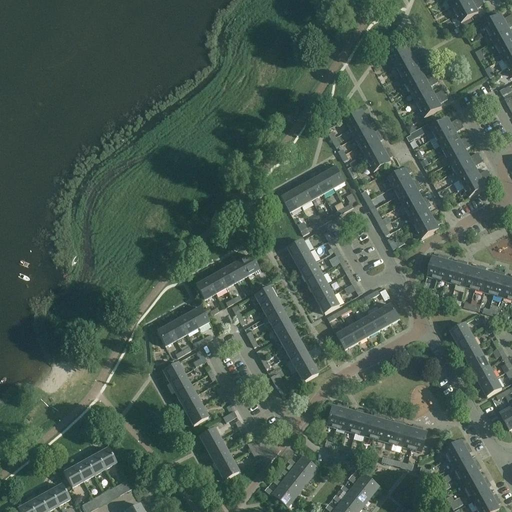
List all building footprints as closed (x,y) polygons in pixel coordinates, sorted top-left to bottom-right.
[(469,0),(465,0),(452,8),(456,16),(482,2),(481,0),(474,0),(471,2),(469,0)] [(482,2),(456,16),(462,25),(479,16),(476,11),(485,6),(482,2)] [(488,35),(511,21),(511,16),(503,21),(501,16),(483,26),(488,35)] [(493,44),(511,34),(508,30),(511,27),(511,21),(488,35),(493,44)] [(498,52),(511,44),(511,36),(511,34),(493,44),(498,52)] [(503,61),(511,55),(511,44),(498,52),(503,61)] [(391,59),(396,68),(414,58),(411,54),(419,49),(417,45),(391,59)] [(480,51),(476,53),(480,62),(485,59),(480,51)] [(508,70),(511,67),(511,55),(503,61),(508,70)] [(414,58),(396,68),(401,76),(427,62),(424,58),(416,63),(414,58)] [(427,62),(401,76),(406,85),(423,75),(421,71),(429,66),(427,62)] [(486,67),(488,72),(500,69),(498,64),(486,67)] [(423,75),(406,85),(410,93),(436,79),(434,75),(425,79),(423,75)] [(436,79),(410,93),(415,102),(433,92),(431,88),(439,83),(436,79)] [(433,92),(415,102),(420,110),(446,96),(443,92),(435,96),(433,92)] [(446,96),(420,110),(425,119),(442,109),(440,105),(448,100),(446,96)] [(345,122),(350,131),(372,119),(369,115),(365,117),(363,112),(345,122)] [(489,120),(495,130),(502,126),(495,115),(489,120)] [(375,123),(372,119),(350,131),(355,140),(373,130),(370,126),(375,123)] [(436,139),(461,125),(459,120),(450,125),(448,120),(431,130),(436,139)] [(409,143),(431,131),(428,125),(416,132),(410,135),(411,137),(407,139),(409,143)] [(441,148),(458,138),(456,134),(464,129),(461,125),(436,139),(441,148)] [(410,135),(416,132),(414,128),(410,127),(406,128),(410,135)] [(375,134),(373,130),(355,140),(360,148),(382,136),(379,131),(375,134)] [(384,141),(382,136),(360,148),(365,157),(382,147),(380,143),(384,141)] [(445,156),(471,142),(469,137),(460,142),(458,138),(441,148),(445,156)] [(336,150),(341,148),(336,139),(332,142),(336,150)] [(450,165),(467,155),(465,151),(474,146),(471,142),(445,156),(450,165)] [(385,151),(382,147),(365,157),(370,165),(391,153),(389,149),(385,151)] [(391,153),(370,165),(375,174),(392,164),(390,160),(394,158),(391,153)] [(455,173),(481,159),(478,154),(470,159),(467,155),(450,165),(455,173)] [(353,167),(362,165),(360,158),(351,160),(353,167)] [(460,182),(477,172),(475,168),(483,163),(481,159),(455,173),(460,182)] [(421,164),(424,169),(429,166),(426,161),(421,164)] [(394,189),(411,180),(409,175),(413,173),(410,168),(389,180),(394,189)] [(326,176),(335,190),(346,184),(338,169),(326,176)] [(464,190),(490,176),(488,172),(479,176),(477,172),(460,182),(464,190)] [(335,190),(326,176),(316,182),(324,196),(335,190)] [(490,176),(464,190),(469,199),(487,189),(484,185),(493,180),(490,176)] [(411,180),(394,189),(399,198),(420,186),(417,181),(413,183),(411,180)] [(324,196),(316,182),(305,188),(313,202),(324,196)] [(403,206),(421,197),(418,192),(422,190),(420,186),(399,198),(403,206)] [(313,202),(305,188),(294,194),(302,209),(313,202)] [(367,204),(371,202),(366,192),(361,195),(367,204)] [(302,209),(294,194),(283,200),(291,215),(302,209)] [(408,215),(430,203),(427,198),(423,200),(421,197),(403,206),(408,215)] [(371,213),(376,210),(371,202),(367,204),(371,213)] [(413,223),(430,214),(428,209),(432,207),(430,203),(408,215),(413,223)] [(376,210),(371,213),(376,222),(381,219),(376,210)] [(417,232),(439,220),(436,215),(432,218),(430,214),(413,223),(417,232)] [(439,220),(417,232),(422,241),(440,231),(437,226),(441,224),(439,220)] [(313,227),(315,231),(326,225),(323,221),(313,227)] [(315,231),(313,227),(301,234),(303,238),(315,231)] [(328,244),(333,241),(329,234),(324,236),(328,244)] [(335,254),(339,252),(333,241),(328,244),(335,254)] [(296,262),(310,254),(304,242),(289,251),(296,262)] [(318,248),(311,250),(313,258),(320,255),(318,248)] [(341,265),(345,263),(339,252),(335,254),(341,265)] [(302,273),(316,265),(310,254),(296,262),(302,273)] [(437,281),(444,257),(439,256),(438,260),(433,259),(428,278),(437,281)] [(251,257),(240,263),(248,278),(260,271),(251,257)] [(444,257),(437,281),(447,283),(452,264),(448,263),(449,258),(444,257)] [(456,286),(463,262),(458,261),(457,265),(452,264),(447,283),(456,286)] [(463,262),(456,286),(466,289),(471,269),(466,268),(468,264),(463,262)] [(229,269),(237,284),(248,278),(240,263),(229,269)] [(347,276),(351,274),(345,263),(341,265),(347,276)] [(308,284),(322,276),(316,265),(302,273),(308,284)] [(475,291),(482,268),(477,266),(476,271),(471,269),(466,289),(475,291)] [(482,268),(475,291),(485,294),(490,275),(486,273),(487,269),(482,268)] [(218,275),(226,290),(237,284),(229,269),(218,275)] [(494,297),(501,273),(496,271),(495,276),(490,275),(485,294),(494,297)] [(501,273),(494,297),(503,299),(509,280),(504,279),(505,274),(501,273)] [(353,287),(357,285),(351,274),(347,276),(353,287)] [(207,282),(216,296),(226,290),(218,275),(207,282)] [(314,295),(328,286),(322,276),(308,284),(314,295)] [(511,280),(509,280),(503,299),(511,301),(511,280)] [(333,281),(328,284),(331,290),(337,287),(333,281)] [(216,296),(207,282),(196,288),(204,302),(216,296)] [(320,306),(335,297),(328,286),(314,295),(320,306)] [(256,293),(254,289),(245,294),(247,298),(256,293)] [(261,308),(276,300),(269,289),(255,297),(261,308)] [(371,295),(374,299),(381,295),(378,291),(371,295)] [(374,299),(371,295),(364,299),(367,303),(374,299)] [(232,301),(235,305),(242,301),(239,297),(232,301)] [(335,297),(320,306),(326,317),(341,309),(335,297)] [(267,319),(282,311),(276,300),(261,308),(267,319)] [(235,305),(232,301),(225,305),(228,309),(235,305)] [(350,307),(352,311),(363,305),(361,301),(350,307)] [(339,314),(341,317),(352,311),(350,307),(339,314)] [(381,313),(390,328),(401,321),(392,307),(381,313)] [(190,316),(198,330),(210,324),(201,309),(190,316)] [(217,309),(210,313),(210,314),(212,318),(220,313),(217,309)] [(273,330),(288,322),(282,311),(267,319),(273,330)] [(238,321),(242,319),(238,312),(234,314),(238,321)] [(370,319),(379,334),(390,328),(381,313),(370,319)] [(341,317),(339,314),(327,320),(329,324),(341,317)] [(179,322),(187,336),(198,330),(190,316),(179,322)] [(242,319),(238,321),(242,328),(246,326),(242,319)] [(360,325),(368,340),(379,334),(370,319),(360,325)] [(485,329),(489,327),(486,320),(481,322),(485,329)] [(168,328),(177,342),(187,336),(179,322),(168,328)] [(279,341),(294,333),(288,322),(273,330),(279,341)] [(317,337),(310,324),(296,331),(303,345),(317,337)] [(349,331),(357,346),(368,340),(360,325),(349,331)] [(451,333),(458,345),(472,337),(466,325),(451,333)] [(489,327),(485,329),(489,336),(493,334),(489,327)] [(165,349),(177,342),(168,328),(157,334),(165,349)] [(357,346),(349,331),(338,337),(346,352),(357,346)] [(285,352),(300,344),(294,333),(279,341),(285,352)] [(250,343),(254,341),(250,334),(246,336),(250,343)] [(472,337),(458,345),(464,356),(478,347),(472,337)] [(197,344),(199,348),(206,344),(204,340),(197,344)] [(254,341),(250,343),(254,350),(258,348),(254,341)] [(498,351),(502,349),(498,341),(493,344),(498,351)] [(291,363),(306,354),(300,344),(285,352),(291,363)] [(181,350),(184,357),(192,353),(188,346),(181,350)] [(478,347),(464,356),(470,367),(484,358),(478,347)] [(504,362),(508,360),(502,349),(498,351),(504,362)] [(184,357),(181,350),(182,353),(175,356),(177,360),(184,357)] [(196,370),(207,363),(200,352),(196,354),(200,360),(193,364),(196,370)] [(297,374),(312,365),(306,354),(291,363),(297,374)] [(262,365),(266,362),(262,355),(258,358),(262,365)] [(224,360),(227,370),(236,367),(233,358),(224,360)] [(484,358),(470,367),(476,377),(490,369),(484,358)] [(266,362),(262,365),(266,371),(270,369),(266,362)] [(163,373),(169,384),(184,376),(177,365),(163,373)] [(319,377),(312,365),(297,374),(304,385),(319,377)] [(209,377),(213,374),(209,367),(205,370),(209,377)] [(490,369),(476,377),(482,388),(497,380),(490,369)] [(213,374),(209,377),(212,384),(217,381),(213,374)] [(175,395),(190,387),(184,376),(169,384),(175,395)] [(274,386),(278,384),(274,377),(270,379),(274,386)] [(497,380),(482,388),(488,400),(503,391),(497,380)] [(278,384),(274,386),(278,393),(282,391),(278,384)] [(181,406),(196,398),(190,387),(175,395),(181,406)] [(221,398),(225,396),(221,389),(217,391),(221,398)] [(503,394),(505,398),(511,394),(511,393),(510,390),(503,394)] [(505,398),(503,394),(496,398),(498,402),(505,398)] [(225,396),(221,398),(224,405),(229,403),(225,396)] [(187,417),(202,409),(196,398),(181,406),(187,417)] [(248,406),(250,411),(258,407),(256,402),(248,406)] [(336,431),(342,407),(338,405),(336,410),(331,408),(326,428),(336,431)] [(266,415),(273,413),(270,407),(264,409),(266,415)] [(342,407),(336,431),(345,433),(350,414),(346,413),(347,408),(342,407)] [(202,409),(187,417),(194,428),(208,420),(202,409)] [(355,436),(361,412),(356,410),(355,415),(350,414),(345,433),(355,436)] [(361,412),(355,436),(364,439),(369,419),(365,418),(366,413),(361,412)] [(510,433),(511,431),(511,412),(501,418),(510,433)] [(237,419),(233,413),(222,419),(226,425),(237,419)] [(373,441),(380,417),(375,416),(374,420),(369,419),(364,439),(373,441)] [(385,418),(380,417),(373,441),(383,444),(388,424),(384,423),(385,418)] [(271,430),(279,428),(277,420),(269,422),(271,430)] [(392,446),(399,422),(394,421),(393,426),(388,424),(383,444),(392,446)] [(239,431),(243,429),(239,422),(235,424),(239,431)] [(399,422),(392,446),(402,449),(407,430),(403,429),(404,424),(399,422)] [(407,430),(402,449),(411,452),(418,428),(413,426),(412,431),(407,430)] [(418,428),(411,452),(421,454),(427,435),(422,434),(423,429),(418,428)] [(243,429),(239,431),(243,438),(247,436),(243,429)] [(206,450),(220,442),(214,431),(199,439),(206,450)] [(220,442),(206,450),(212,461),(227,453),(220,442)] [(448,461),(469,449),(467,445),(463,447),(460,443),(443,452),(448,461)] [(251,453),(255,451),(251,444),(247,446),(251,453)] [(453,470),(470,460),(468,456),(472,454),(469,449),(448,461),(453,470)] [(351,450),(349,455),(359,458),(360,453),(351,450)] [(108,451),(97,457),(105,472),(116,466),(108,451)] [(255,451),(251,453),(255,460),(259,458),(255,451)] [(227,453),(212,461),(218,472),(233,464),(227,453)] [(86,464),(94,478),(105,472),(97,457),(86,464)] [(290,461),(288,463),(310,481),(318,471),(302,458),(296,466),(290,461)] [(470,460),(453,470),(457,478),(479,466),(476,462),(472,464),(470,460)] [(282,471),(281,473),(302,490),(310,481),(288,463),(287,464),(293,469),(288,475),(282,471)] [(75,470),(83,484),(94,478),(86,464),(75,470)] [(239,475),(233,464),(218,472),(224,483),(239,475)] [(462,487),(480,477),(477,473),(481,471),(479,466),(457,478),(462,487)] [(83,484),(75,470),(64,476),(72,490),(83,484)] [(275,480),(273,482),(295,499),(302,490),(281,473),(280,474),(286,479),(281,485),(275,480)] [(349,480),(371,498),(378,488),(363,476),(357,483),(351,478),(349,480)] [(467,495),(489,483),(486,479),(482,481),(480,477),(462,487),(467,495)] [(371,498),(349,480),(348,481),(354,486),(349,493),(343,488),(341,490),(363,507),(371,498)] [(440,488),(444,486),(441,480),(436,482),(440,488)] [(128,493),(131,491),(126,482),(123,484),(128,493)] [(287,509),(295,499),(273,482),(272,483),(278,488),(273,495),(267,490),(264,493),(271,498),(272,497),(287,509)] [(489,483),(467,495),(472,504),(489,494),(487,490),(491,488),(489,483)] [(50,494),(58,509),(70,503),(61,488),(50,494)] [(359,511),(363,507),(341,490),(340,491),(347,496),(342,502),(335,497),(333,499),(349,511),(359,511)] [(103,495),(108,504),(112,502),(107,493),(103,495)] [(52,511),(58,509),(50,494),(39,500),(45,511),(52,511)] [(476,511),(477,511),(498,501),(496,496),(491,499),(489,494),(472,504),(476,511)] [(174,511),(174,498),(149,497),(148,511),(174,511)] [(449,505),(459,500),(459,499),(454,502),(451,497),(446,500),(449,505)] [(349,511),(333,499),(333,500),(339,506),(334,511),(328,507),(326,509),(329,511),(349,511)] [(45,511),(39,500),(28,506),(31,511),(45,511)] [(459,500),(449,505),(453,511),(463,506),(459,500)] [(498,501),(477,511),(498,511),(499,511),(496,507),(500,505),(498,501)] [(88,504),(92,511),(94,511),(96,511),(91,502),(88,504)]
